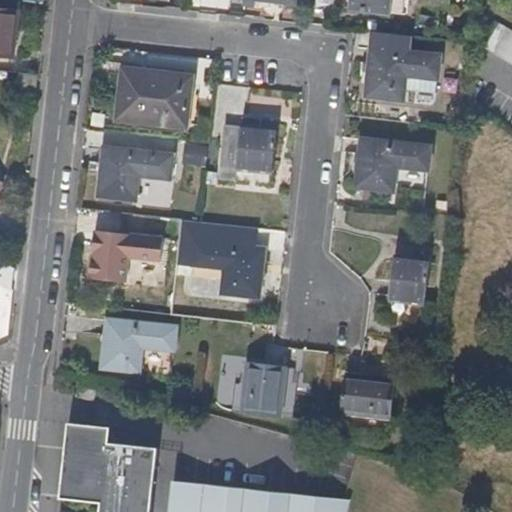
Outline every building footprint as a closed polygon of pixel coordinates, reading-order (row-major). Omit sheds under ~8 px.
[(0,0),(0,55),(14,57),(20,0),(0,0)] [(391,0),(348,0),(347,10),(389,14),(391,0)] [(511,32),(508,30),(495,53),(511,63),(511,32)] [(433,93),(437,55),(403,50),(405,35),(371,32),(364,95),(402,100),(404,91),(433,93)] [(121,63),(115,115),(183,124),(190,72),(121,63)] [(36,89),(37,75),(22,73),(13,86),(36,89)] [(219,124),(215,171),(231,173),(232,173),(233,171),(268,175),(273,131),(255,129),(256,118),(237,116),(236,126),(219,124)] [(425,170),(427,148),(362,141),(361,141),(356,188),(392,192),(395,167),(425,170)] [(167,180),(169,157),(101,150),(96,196),(133,200),(136,177),(167,180)] [(257,296),(262,249),(234,246),(239,226),(198,222),(192,263),(223,267),(220,292),(257,296)] [(158,257),(161,236),(93,228),(87,276),(124,281),(128,254),(158,257)] [(427,248),(392,244),(386,299),(421,303),(427,248)] [(172,351),(175,328),(106,319),(100,367),(139,372),(142,347),(172,351)] [(388,419),(393,367),(357,363),(356,370),(356,377),(341,375),(337,414),(388,419)] [(247,364),(242,413),(294,419),(297,386),(291,385),(293,369),(247,364)] [(356,377),(356,370),(342,368),(341,375),(356,377)] [(77,388),(75,397),(92,401),(95,392),(77,388)] [(149,511),(157,449),(108,444),(84,441),(85,425),(68,423),(60,499),(109,504),(107,511),(149,511)] [(109,428),(85,425),(84,441),(108,444),(109,428)] [(232,511),(235,489),(188,483),(185,507),(204,509),(204,507),(218,509),(217,511),(226,511),(232,511)] [(309,511),(342,511),(344,501),(311,497),(309,511)]
